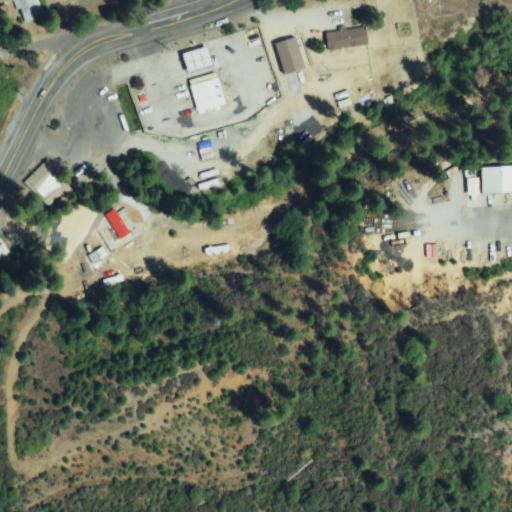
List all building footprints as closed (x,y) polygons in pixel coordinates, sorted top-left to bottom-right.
[(35,0),(41,18),(26,23),(19,0),(35,0)] [(327,34),(364,29),(366,45),(330,50),(327,34)] [(206,49),(211,66),(190,73),(185,55),(206,49)] [(199,113),(190,82),(215,74),(224,105),(199,113)] [(200,144),(212,141),(217,156),(205,160),(200,144)] [(35,201),(38,199),(25,179),(53,162),(72,192),(65,197),(63,192),(39,208),(35,201)] [(511,192),(483,194),(482,169),(511,167),(511,192)] [(476,179),(477,194),(470,195),(469,179),(476,179)] [(114,211),(130,238),(123,243),(107,215),(114,211)] [(106,225),(120,246),(114,250),(100,229),(106,225)]
